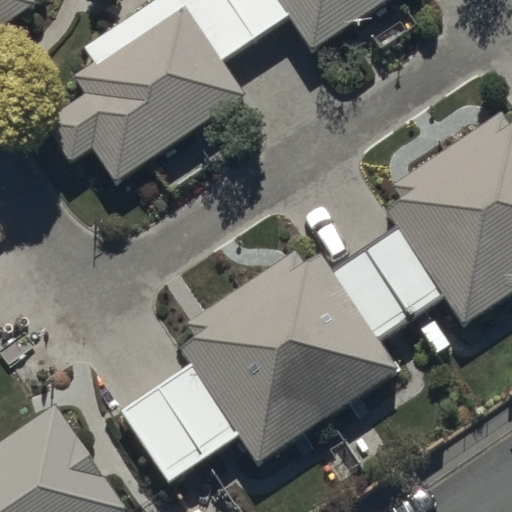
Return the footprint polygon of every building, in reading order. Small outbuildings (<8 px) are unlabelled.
[(426,0),(281,0),(326,67),(426,0)] [(247,111),(196,36),(89,107),(140,183),(247,111)] [(511,307),(511,117),(380,206),(468,337),(511,307)] [(401,391),(313,261),(177,353),(265,483),(401,391)] [(0,511),(116,511),(59,421),(0,461),(0,511)]
